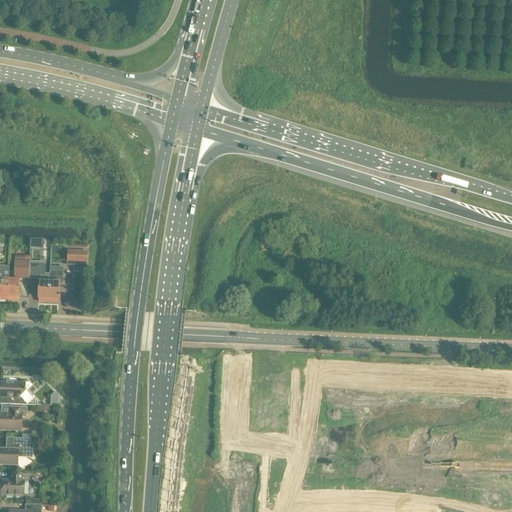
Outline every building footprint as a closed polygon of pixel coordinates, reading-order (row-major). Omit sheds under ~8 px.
[(86,263),(86,252),(68,252),(67,262),(86,263)] [(22,278),(29,279),(30,263),(15,262),(14,281),(8,281),(8,297),(8,301),(18,301),(19,280),(22,280),(22,278)] [(30,263),(29,279),(39,279),(38,302),(48,303),(48,299),(49,282),(50,272),(49,272),(49,275),(44,275),(45,263),(30,263)] [(0,300),(8,301),(8,297),(8,281),(3,280),(4,266),(0,266),(0,300)] [(50,272),(49,282),(48,299),(48,303),(58,303),(58,299),(59,299),(59,284),(64,284),(64,275),(63,275),(63,268),(50,267),(50,272)] [(254,376),(253,415),(267,415),(267,407),(273,407),(273,376),(254,376)] [(7,383),(1,383),(1,390),(0,390),(0,404),(21,405),(21,398),(27,392),(26,390),(26,384),(14,383),(14,382),(7,381),(7,383)] [(291,439),(291,402),(282,402),(281,438),(291,439)] [(27,418),(27,408),(9,407),(9,414),(0,413),(0,430),(20,432),(21,418),(27,418)] [(344,423),(336,423),(336,443),(344,444),(344,423)] [(11,447),(9,446),(7,448),(7,450),(0,449),(0,464),(18,466),(18,458),(33,458),(33,445),(31,445),(32,439),(12,438),(11,447)] [(9,474),(8,481),(2,481),(2,485),(0,485),(0,491),(1,492),(1,496),(24,497),(25,483),(29,483),(29,475),(9,474)]
